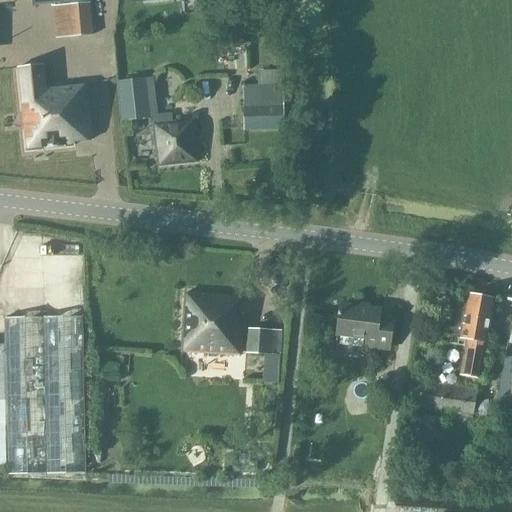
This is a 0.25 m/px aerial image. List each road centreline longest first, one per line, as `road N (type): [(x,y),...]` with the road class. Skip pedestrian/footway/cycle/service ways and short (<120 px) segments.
road 1 (unclassified): [(511,269),(70,204),(0,202)]
road 2 (track): [(357,0),(367,125),(358,244)]
